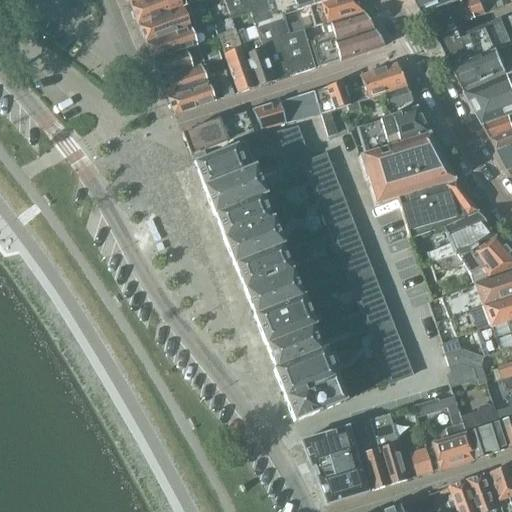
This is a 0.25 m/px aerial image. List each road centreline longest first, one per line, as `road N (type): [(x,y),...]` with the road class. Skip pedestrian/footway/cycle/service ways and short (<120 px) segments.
road 1 (residential): [(0,72),(84,171),(156,302),(269,436),(307,511)]
road 2 (residential): [(511,213),(470,161),(385,0)]
